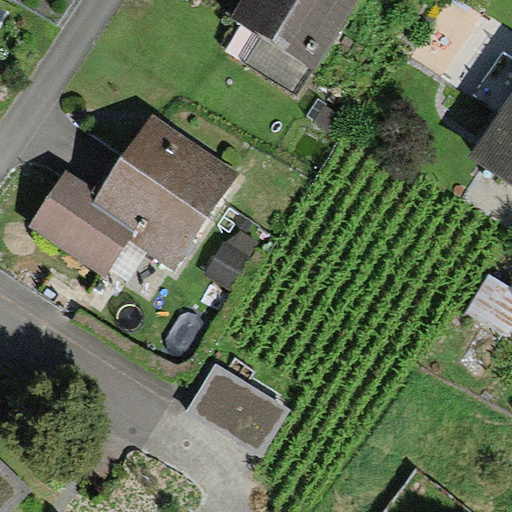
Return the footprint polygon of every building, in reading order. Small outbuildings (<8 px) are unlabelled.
[(348,0),(257,0),(237,37),(307,75),(348,0)] [(441,0),(435,0),(408,44),(445,67),(474,20),(441,0)] [(511,112),(472,169),(511,196),(511,112)] [(168,270),(221,185),(144,137),(97,211),(63,190),(35,236),(97,274),(119,239),(168,270)] [(195,414),(260,452),(282,415),(216,377),(195,414)] [(0,511),(18,511),(25,506),(0,480),(0,511)]
